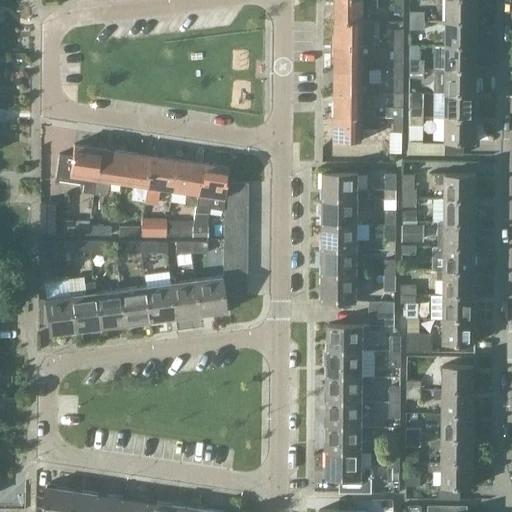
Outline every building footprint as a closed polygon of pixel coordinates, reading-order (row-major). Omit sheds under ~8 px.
[(335,0),(335,21),(362,21),(362,9),(377,9),(376,0),(335,0)] [(403,12),(402,0),(394,0),(394,12),(403,12)] [(477,20),(477,0),(445,0),(445,20),(477,20)] [(410,20),(424,20),(424,11),(410,11),(410,20)] [(410,20),(409,29),(424,29),(424,20),(410,20)] [(477,44),(477,20),(445,20),(445,44),(477,44)] [(335,21),(335,45),(362,45),(373,45),(374,21),(362,21),(335,21)] [(402,45),(403,30),(394,30),(394,45),(402,45)] [(476,68),(477,44),(445,44),(445,68),(476,68)] [(373,45),(362,45),(335,45),(335,68),(369,69),(373,69),(374,46),(373,45)] [(402,60),(402,45),(394,45),(394,60),(402,60)] [(409,68),(423,68),(423,60),(409,60),(409,68)] [(368,82),(369,69),(335,68),(334,92),(376,92),(381,92),(381,83),(368,82)] [(423,77),(423,68),(409,68),(409,77),(423,77)] [(476,92),(476,68),(445,68),(444,92),(476,92)] [(402,78),(394,78),(393,92),(402,92),(402,78)] [(334,92),(334,116),(375,116),(376,92),(334,92)] [(386,107),(386,116),(393,116),(402,116),(402,92),(393,92),(393,107),(386,107)] [(444,92),(444,116),(476,117),(476,92),(444,92)] [(423,108),(409,108),(408,108),(408,116),(422,117),(423,108)] [(379,129),(380,116),(375,116),(334,116),(334,140),(361,140),(361,128),(379,129)] [(402,131),(402,116),(393,116),(393,131),(402,131)] [(422,153),(422,117),(408,116),(408,153),(422,153)] [(475,141),(476,117),(444,116),(444,117),(444,141),(475,141)] [(94,177),(98,146),(72,143),(70,155),(58,153),(54,179),(83,183),(81,191),(92,193),(94,177)] [(119,181),(124,150),(98,146),(94,177),(92,193),(99,194),(101,193),(103,192),(105,189),(106,187),(107,179),(119,181)] [(143,200),(150,154),(124,150),(119,181),(132,183),(129,198),(143,200)] [(150,154),(143,200),(154,202),(156,187),(171,189),(175,158),(150,154)] [(194,205),(201,162),(175,158),(171,189),(185,191),(183,204),(194,205)] [(223,194),(225,181),(227,166),(201,162),(194,205),(222,209),(222,208),(222,197),(223,194)] [(357,189),(357,173),(357,171),(321,171),(321,197),(369,197),(368,189),(357,189)] [(395,199),(395,172),(384,172),(384,199),(395,199)] [(444,173),(436,173),(436,183),(444,183),(444,197),(475,197),(475,173),(444,173)] [(415,174),(402,174),(401,188),(401,197),(416,197),(416,188),(415,188),(415,174)] [(246,195),(246,182),(246,181),(225,181),(223,194),(246,195)] [(246,209),(246,195),(223,194),(222,197),(222,208),(246,209)] [(369,198),(369,197),(321,197),(321,222),(357,222),(357,198),(369,198)] [(416,207),(416,197),(401,197),(401,206),(416,207)] [(475,207),(475,197),(444,197),(443,221),(474,222),(478,218),(478,210),(475,207)] [(88,225),(73,224),(72,224),(72,219),(61,219),(61,202),(44,202),(43,233),(88,234),(88,225)] [(246,220),(246,209),(222,208),(222,209),(222,219),(246,220)] [(395,223),(395,208),(384,208),(384,223),(395,223)] [(246,232),(246,220),(222,219),(222,232),(246,232)] [(474,222),(443,221),(438,221),(438,245),(443,245),(474,246),(477,242),(478,234),(474,231),(474,222)] [(357,239),(357,222),(321,222),(321,248),(370,248),(370,239),(357,239)] [(395,239),(395,223),(384,223),(384,239),(395,239)] [(102,225),(88,225),(88,234),(102,234),(102,225)] [(140,225),(124,225),(124,234),(139,234),(140,225)] [(165,225),(154,225),(140,225),(139,234),(164,234),(165,225)] [(192,226),(165,225),(164,234),(191,235),(192,226)] [(207,226),(202,226),(192,226),(191,235),(207,235),(207,226)] [(246,245),(246,232),(222,232),(222,244),(246,245)] [(63,251),(64,240),(64,239),(48,239),(47,250),(63,251)] [(89,251),(89,240),(73,240),(73,251),(89,251)] [(104,251),(104,241),(104,240),(89,240),(89,251),(104,251)] [(140,251),(140,240),(124,240),(124,251),(140,251)] [(155,251),(155,241),(155,240),(140,240),(140,251),(155,251)] [(190,252),(190,241),(175,240),(175,252),(190,252)] [(206,252),(206,241),(190,241),(190,252),(206,252)] [(246,257),(246,245),(222,244),(222,257),(246,257)] [(415,254),(415,245),(401,244),(400,254),(415,254)] [(474,270),(474,246),(443,245),(443,270),(474,270)] [(370,249),(370,248),(321,248),(321,274),(357,274),(357,249),(370,249)] [(245,270),(246,257),(222,257),(222,269),(245,270)] [(395,274),(395,258),(384,258),(384,274),(395,274)] [(245,281),(245,270),(222,269),(222,279),(222,281),(245,281)] [(443,270),(436,270),(436,279),(443,280),(443,294),(474,294),(474,270),(443,270)] [(194,278),(199,314),(225,310),(220,274),(194,278)] [(356,299),(357,274),(321,274),(320,299),(356,299)] [(395,289),(395,274),(384,274),(384,289),(395,289)] [(174,317),(199,314),(194,278),(169,281),(174,317)] [(149,320),(174,317),(169,281),(144,284),(149,320)] [(245,295),(245,281),(222,281),(224,294),(245,295)] [(123,324),(149,320),(144,284),(119,288),(123,324)] [(401,294),(415,293),(415,284),(401,284),(401,294)] [(98,327),(123,324),(119,288),(94,291),(98,327)] [(73,330),(98,327),(94,291),(68,294),(73,330)] [(415,293),(401,294),(401,302),(415,302),(415,293)] [(47,334),(73,330),(68,294),(42,298),(47,334)] [(474,317),(474,294),(443,294),(443,317),(474,317)] [(394,312),(394,300),(368,300),(369,312),(394,312)] [(406,317),(417,317),(417,307),(406,306),(406,317)] [(394,324),(394,312),(369,312),(369,323),(394,324)] [(474,343),(474,317),(443,317),(443,343),(474,343)] [(327,349),(363,349),(363,323),(327,323),(327,349)] [(421,332),(407,332),(406,351),(407,351),(429,351),(429,339),(421,338),(421,332)] [(400,335),(399,335),(389,335),(389,350),(400,350),(400,335)] [(327,349),(325,349),(323,351),(323,363),(325,365),(327,365),(327,374),(362,374),(375,374),(375,349),(363,349),(327,349)] [(388,365),(400,365),(400,350),(389,350),(388,365)] [(442,389),(474,389),(474,365),(443,364),(442,389)] [(362,399),(362,374),(327,374),(326,399),(362,399)] [(406,388),(421,389),(421,380),(406,379),(406,388)] [(400,385),(388,385),(388,400),(400,400),(400,385)] [(421,398),(421,389),(406,388),(406,398),(421,398)] [(474,389),(442,389),(434,389),(434,398),(442,398),(442,412),(426,412),(426,413),(473,413),(474,389)] [(362,425),(362,399),(326,399),(326,425),(362,425)] [(388,416),(399,416),(400,400),(388,400),(388,416)] [(473,437),(473,413),(426,413),(426,422),(442,422),(442,437),(473,437)] [(362,450),(362,425),(326,425),(326,450),(362,450)] [(406,436),(421,436),(421,427),(406,427),(406,436)] [(399,451),(399,435),(388,435),(388,451),(399,451)] [(420,446),(421,436),(406,436),(406,445),(420,446)] [(473,461),(473,437),(442,437),(442,461),(473,461)] [(362,466),(362,450),(326,450),(325,476),(339,477),(339,491),(371,491),(371,466),(362,466)] [(399,481),(399,466),(399,451),(388,451),(388,481),(399,481)] [(473,461),(442,461),(429,461),(429,470),(442,471),(442,485),(438,485),(438,498),(460,498),(460,485),(473,486),(473,461)] [(406,476),(406,485),(420,485),(420,476),(406,476)] [(68,511),(72,489),(46,485),(42,511),(68,511)] [(94,511),(97,492),(72,489),(68,511),(94,511)] [(119,511),(122,496),(97,492),(94,511),(119,511)] [(144,511),(147,499),(122,496),(119,511),(144,511)] [(170,511),(172,503),(147,499),(144,511),(170,511)] [(196,511),(197,506),(172,503),(170,511),(196,511)]
